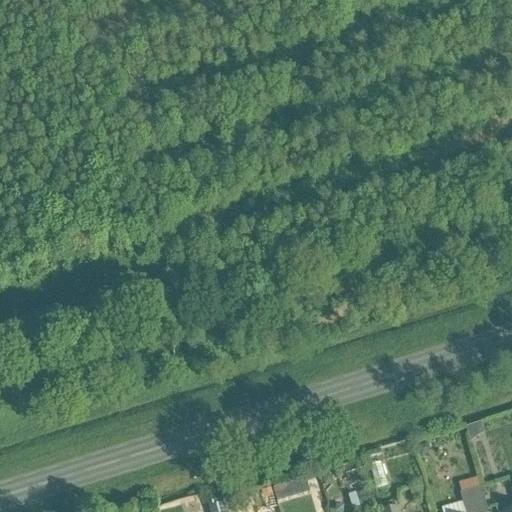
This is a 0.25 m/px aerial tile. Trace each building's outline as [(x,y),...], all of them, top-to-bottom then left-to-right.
[(428,446),(418,450),(421,460),(427,457),(430,452),(428,446)] [(377,491),(387,488),(381,466),(371,469),(377,491)] [(422,490),(411,493),(414,502),(425,499),(422,490)] [(487,511),(482,490),(460,497),(464,511),(487,511)] [(372,491),(356,496),(360,511),(376,507),(372,491)] [(218,503),(207,506),(209,511),(227,511),(226,506),(219,508),(218,503)]
